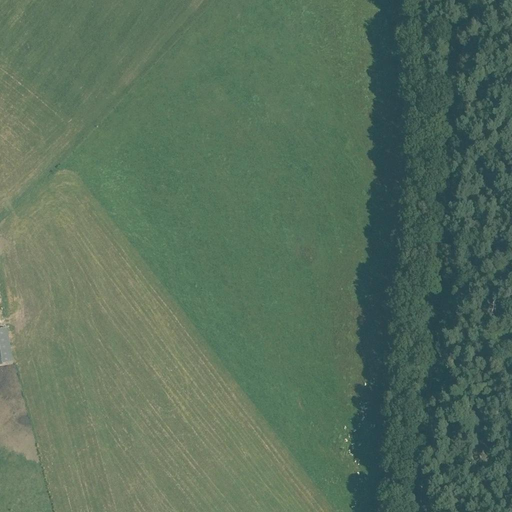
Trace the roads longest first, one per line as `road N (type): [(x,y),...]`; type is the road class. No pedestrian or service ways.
road 1 (track): [(441,237),(419,511)]
road 2 (track): [(441,237),(458,0)]
